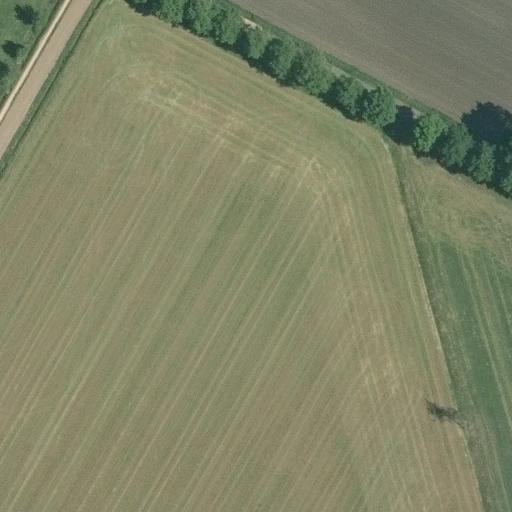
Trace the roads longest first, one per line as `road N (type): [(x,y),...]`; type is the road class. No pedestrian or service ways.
road 1 (unclassified): [(511,167),(192,0)]
road 2 (track): [(78,0),(0,138)]
